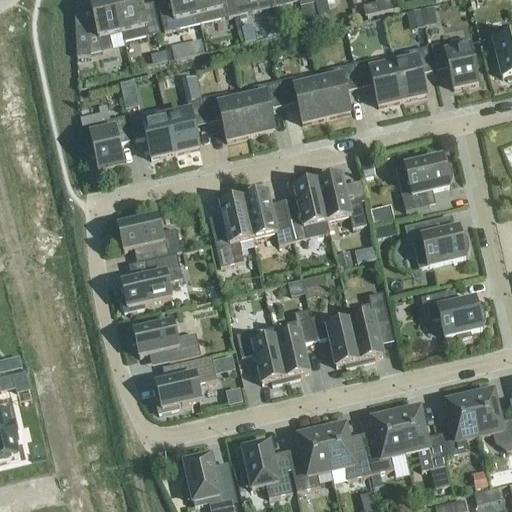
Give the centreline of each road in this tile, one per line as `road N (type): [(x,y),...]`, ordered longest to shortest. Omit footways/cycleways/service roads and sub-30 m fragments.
road 1 (residential): [(468,123),(106,208),(95,222),(96,278),(131,406),(158,436),(511,358)]
road 2 (residential): [(511,311),(498,278),(468,123)]
